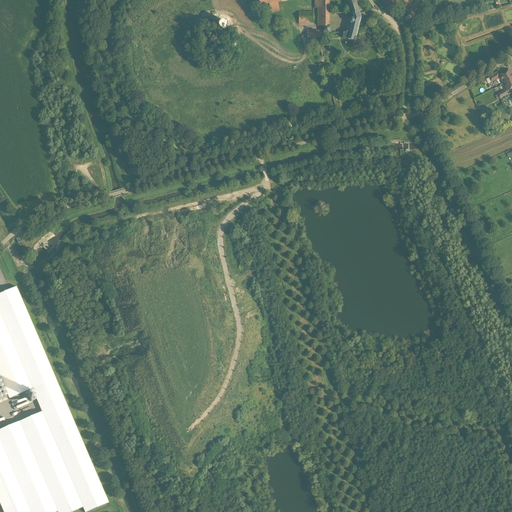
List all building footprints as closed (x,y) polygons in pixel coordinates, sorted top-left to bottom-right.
[(271,13),(280,11),(278,3),(290,0),(289,0),(259,0),(261,6),(270,4),(271,13)] [(315,0),(315,8),(318,8),(318,17),(330,17),(329,0),(315,0)] [(353,14),(360,12),(355,0),(352,0),(348,1),(353,14)] [(383,0),(387,9),(399,3),(397,0),(383,0)] [(299,24),(314,25),(314,12),(300,12),(299,24)] [(362,18),(362,17),(361,15),(360,12),(353,14),(355,19),(353,19),(351,20),(350,21),(350,22),(351,23),(352,24),(353,24),(350,32),(347,32),(347,33),(344,33),(344,35),(343,38),(348,39),(348,40),(356,41),(362,18)] [(330,17),(318,17),(318,26),(324,26),(330,27),(330,17)] [(221,28),(221,29),(222,29),(223,30),(224,30),(225,30),(226,30),(227,29),(228,29),(229,28),(229,27),(229,26),(229,25),(229,24),(228,23),(227,22),(226,22),(225,21),(224,21),(223,22),(222,22),(221,23),(221,24),(220,25),(220,26),(220,27),(221,28)] [(330,36),(330,34),(331,26),(330,27),(324,26),(324,31),(308,31),(307,42),(318,41),(324,41),(324,35),(330,36)] [(511,73),(510,71),(500,76),(502,81),(504,80),(505,83),(503,84),(504,84),(511,79),(511,73)] [(497,74),(489,78),(491,82),(499,78),(497,74)] [(506,91),(498,95),(500,99),(508,95),(506,91)] [(17,286),(8,290),(0,293),(0,377),(9,399),(27,391),(31,402),(36,400),(35,399),(36,398),(42,412),(0,429),(0,503),(3,511),(56,511),(58,511),(71,511),(84,507),(85,511),(86,511),(109,503),(17,286)]
